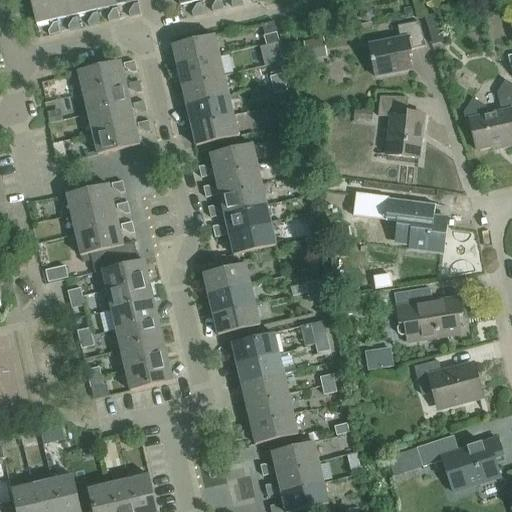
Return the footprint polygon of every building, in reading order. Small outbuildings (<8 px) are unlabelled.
[(57,21),(52,0),(30,0),(36,25),(57,21)] [(73,0),(52,0),(57,21),(77,16),(73,0)] [(94,0),(73,0),(77,16),(97,11),(94,0)] [(115,0),(94,0),(97,11),(117,7),(115,0)] [(212,9),(213,13),(224,11),(221,0),(220,0),(217,1),(212,9)] [(234,0),(232,4),(233,9),(244,6),(242,0),(234,0)] [(192,13),(193,18),(204,15),(201,4),(197,5),(192,13)] [(130,18),(141,16),(138,5),(134,6),(129,14),(130,18)] [(108,18),(109,23),(120,20),(117,9),(113,10),(108,18)] [(88,23),(89,27),(100,25),(97,14),(93,15),(88,23)] [(68,28),(69,32),(80,30),(78,19),(73,20),(68,28)] [(48,32),(49,37),(60,34),(58,23),(53,24),(48,32)] [(400,40),(368,46),(375,78),(412,71),(409,57),(412,57),(411,51),(426,48),(419,23),(398,27),(400,40)] [(172,46),(177,67),(220,57),(215,36),(172,46)] [(177,67),(182,87),(224,77),(220,57),(177,67)] [(137,73),(135,62),(124,65),(125,69),(133,74),(137,73)] [(79,75),(84,96),(126,86),(121,65),(79,75)] [(182,87),(187,107),(229,97),(224,77),(182,87)] [(142,93),(139,82),(128,85),(129,89),(137,94),(142,93)] [(469,121),(476,151),(501,146),(502,149),(511,146),(511,85),(505,82),(497,95),(501,112),(490,115),(488,110),(473,100),(464,115),(465,122),(469,121)] [(84,96),(88,116),(130,106),(126,86),(84,96)] [(187,107),(191,127),(234,117),(229,97),(187,107)] [(380,98),(378,117),(391,119),(387,156),(419,160),(423,116),(408,114),(408,99),(380,98)] [(147,113),(144,103),(133,105),(134,109),(142,114),(147,113)] [(88,116),(93,135),(135,125),(130,106),(88,116)] [(234,117),(191,127),(196,148),(238,138),(234,117)] [(147,134),(151,133),(149,122),(138,125),(139,129),(147,134)] [(93,135),(98,156),(140,146),(135,125),(93,135)] [(210,155),(215,176),(257,166),(253,145),(210,155)] [(215,176),(220,196),(262,186),(257,166),(215,176)] [(199,168),(201,179),(212,177),(211,172),(203,167),(199,168)] [(112,185),(113,189),(121,194),(125,193),(123,183),(112,185)] [(67,196),(71,216),(114,207),(109,186),(67,196)] [(220,196),(224,216),(267,206),(262,186),(220,196)] [(206,199),(217,196),(216,192),(208,187),(204,188),(206,199)] [(408,247),(408,249),(441,253),(445,222),(432,221),(434,207),(387,200),(386,214),(400,216),(396,245),(408,247)] [(130,214),(127,204),(116,206),(118,211),(125,215),(130,214)] [(224,216),(229,236),(271,226),(267,206),(224,216)] [(71,216),(76,236),(118,226),(114,207),(71,216)] [(208,208),(211,219),(222,216),(221,212),(213,207),(208,208)] [(121,226),(122,230),(130,235),(134,234),(132,223),(121,226)] [(283,238),(301,234),(299,224),(281,228),(283,238)] [(118,226),(76,236),(81,257),(90,255),(94,274),(102,272),(111,270),(109,260),(120,258),(117,248),(123,246),(118,226)] [(271,226),(229,236),(234,256),(276,247),(271,226)] [(213,228),(215,239),(226,236),(225,232),(217,227),(213,228)] [(102,272),(107,292),(149,282),(144,261),(138,263),(134,243),(123,246),(117,248),(120,258),(109,260),(111,270),(102,272)] [(219,258),(222,269),(233,266),(232,262),(224,257),(219,258)] [(203,275),(208,296),(250,286),(245,265),(203,275)] [(45,286),(64,282),(62,272),(43,276),(45,286)] [(107,292),(111,312),(154,302),(149,282),(107,292)] [(304,316),(322,313),(316,285),(298,289),(304,316)] [(208,296),(213,316),(255,306),(250,286),(208,296)] [(68,292),(70,301),(83,298),(81,289),(68,292)] [(431,290),(395,295),(399,324),(397,327),(398,333),(402,335),(404,335),(405,343),(437,338),(438,340),(462,336),(459,317),(463,316),(460,300),(433,305),(431,290)] [(70,301),(72,310),(85,307),(83,298),(70,301)] [(111,312),(116,332),(158,322),(154,302),(111,312)] [(255,306),(213,316),(218,336),(260,326),(255,306)] [(116,332),(121,352),(163,342),(158,322),(116,332)] [(323,325),(309,327),(313,358),(327,356),(323,325)] [(77,332),(79,341),(92,338),(90,329),(77,332)] [(232,344),(237,365),(279,355),(274,334),(232,344)] [(79,341),(81,350),(94,347),(92,338),(79,341)] [(121,352),(125,371),(168,362),(163,342),(121,352)] [(237,365),(241,385),(283,375),(279,355),(237,365)] [(168,362),(125,371),(130,392),(172,382),(168,362)] [(436,391),(440,407),(480,397),(472,368),(442,375),(439,363),(415,369),(422,395),(436,391)] [(241,385),(246,405),(288,395),(283,375),(241,385)] [(331,378),(319,381),(322,400),(335,397),(331,378)] [(246,405),(250,425),(293,415),(288,395),(246,405)] [(293,415),(250,425),(255,445),(298,436),(293,415)] [(418,450),(424,468),(443,462),(454,495),(500,479),(494,461),(504,458),(498,439),(458,453),(453,438),(418,450)] [(116,443),(99,443),(99,455),(116,455),(116,443)] [(271,453),(276,474),(319,464),(314,443),(271,453)] [(276,474),(281,494),(323,484),(319,464),(276,474)] [(260,466),(263,477),(274,475),(273,470),(265,465),(260,466)] [(81,511),(73,476),(52,481),(59,511),(81,511)] [(157,511),(149,476),(128,481),(135,511),(157,511)] [(59,511),(52,481),(32,486),(38,511),(59,511)] [(135,511),(128,481),(108,485),(114,511),(135,511)] [(323,484),(281,494),(285,511),(296,511),(328,505),(323,484)] [(87,490),(92,511),(114,511),(108,485),(87,490)] [(265,486),(267,497),(278,494),(277,490),(269,485),(265,486)] [(38,511),(32,486),(11,491),(16,511),(38,511)]
